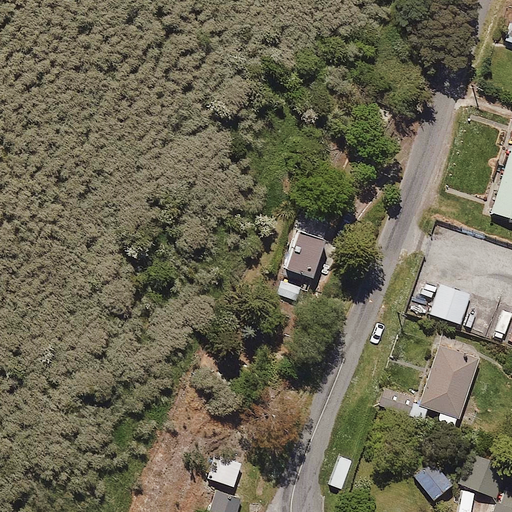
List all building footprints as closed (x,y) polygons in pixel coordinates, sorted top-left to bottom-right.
[(511,205),(511,113),(501,110),(471,203),(509,215),(511,205)] [(328,239),(295,228),(278,278),(311,289),(328,239)] [(434,285),(421,279),(408,307),(422,313),(434,285)] [(470,290),(440,280),(429,317),(459,326),(470,290)] [(494,309),(480,305),(470,335),(484,339),(494,309)] [(511,316),(502,343),(511,346),(511,316)] [(460,350),(418,335),(397,396),(440,410),(460,350)] [(243,464),(215,453),(205,480),(233,490),(243,464)] [(511,511),(511,495),(486,484),(473,511),(511,511)] [(239,511),(244,498),(217,488),(208,511),(239,511)]
